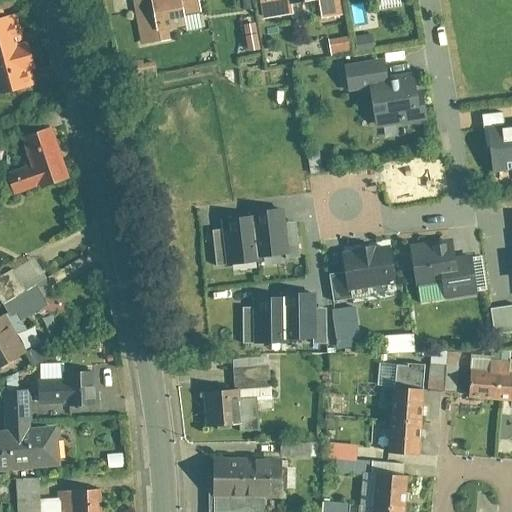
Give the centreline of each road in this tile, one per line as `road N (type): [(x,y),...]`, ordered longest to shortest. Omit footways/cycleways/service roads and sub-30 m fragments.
road 1 (tertiary): [(160,511),(125,314),(46,0)]
road 2 (residential): [(426,0),(458,207),(390,216),(352,202)]
road 3 (residential): [(502,511),(502,465),(458,460),(449,465),(444,511)]
